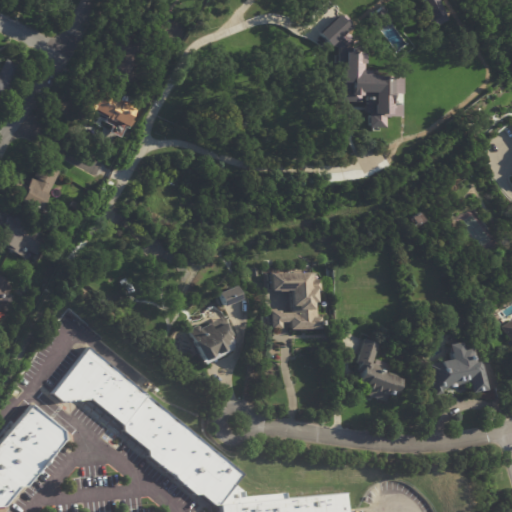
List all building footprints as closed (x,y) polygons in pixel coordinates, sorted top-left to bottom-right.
[(446,20),(435,0),(420,0),(419,1),(434,27),(446,20)] [(452,13),(447,5),(452,2),(457,10),(452,13)] [(378,29),(390,20),(380,6),(368,15),(378,29)] [(141,48),(145,50),(126,84),(110,75),(113,68),(109,66),(116,53),(107,48),(115,33),(141,48)] [(162,41),(169,44),(165,52),(158,49),(162,41)] [(365,100),(357,113),(326,95),(349,56),(379,74),(364,99),(365,100)] [(0,66),(5,58),(19,66),(0,101),(0,66)] [(129,120),(126,126),(114,120),(113,121),(106,117),(106,116),(91,108),(90,109),(84,106),(94,87),(119,101),(123,94),(138,103),(129,120)] [(53,187),(49,193),(47,192),(43,197),(47,199),(44,204),(47,206),(43,213),(37,209),(35,211),(8,194),(17,180),(26,185),(30,177),(35,180),(36,178),(32,176),(41,161),(61,173),(53,187)] [(76,210),(69,206),(72,201),(79,205),(76,210)] [(422,215),(426,221),(415,228),(409,219),(419,212),(422,215)] [(0,214),(1,214),(5,217),(6,216),(11,219),(13,217),(17,219),(19,216),(39,229),(36,234),(44,239),(34,255),(26,250),(21,258),(0,244),(0,238),(2,235),(0,233),(0,214)] [(315,274),(315,279),(322,279),(322,291),(316,291),(316,317),(320,317),(320,329),(289,329),(289,322),(281,322),(281,329),(271,329),(270,311),(280,311),(280,313),(291,313),(291,306),(290,306),(290,290),(270,290),(269,273),(315,273),(315,274)] [(0,279),(10,285),(9,286),(10,286),(6,293),(13,297),(5,311),(0,308),(0,279)] [(217,306),(212,292),(231,285),(236,298),(217,306)] [(511,343),(503,327),(511,321),(511,343)] [(233,349),(232,351),(204,365),(188,331),(192,329),(192,327),(197,325),(199,326),(200,328),(209,324),(212,329),(225,323),(234,342),(233,349)] [(375,355),(370,368),(376,370),(377,369),(381,371),(380,372),(400,380),(395,395),(389,393),(388,395),(387,395),(384,402),(361,393),(365,384),(358,381),(361,373),(356,371),(361,360),(357,359),(365,339),(379,344),(375,355)] [(487,352),(482,354),(477,341),(483,339),(488,352),(487,352)] [(474,348),(475,347),(479,365),(482,364),(488,390),(471,393),(469,384),(442,390),(443,394),(434,395),(433,389),(431,390),(429,377),(430,377),(427,364),(452,359),(449,345),(462,342),(463,350),(474,348)] [(82,352),(228,475),(204,503),(77,396),(62,397),(47,393),(82,352)] [(0,444),(33,405),(63,431),(64,441),(26,487),(21,487),(4,507),(0,507),(0,444)] [(345,511),(344,496),(338,494),(211,503),(211,511),(345,511)]
